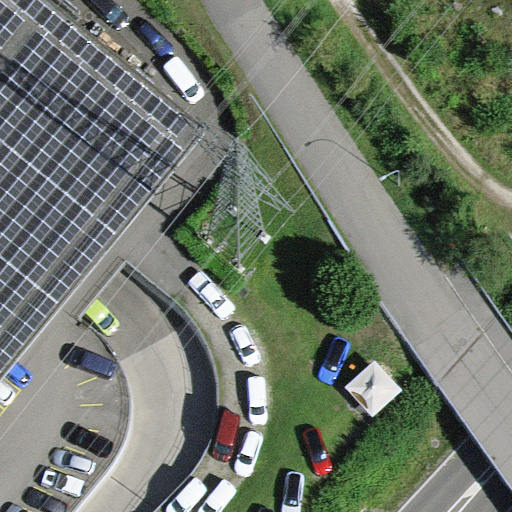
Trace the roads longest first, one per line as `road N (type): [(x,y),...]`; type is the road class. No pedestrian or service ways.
road 1 (residential): [(462,356),(236,0)]
road 2 (track): [(340,0),(474,174),(511,196)]
